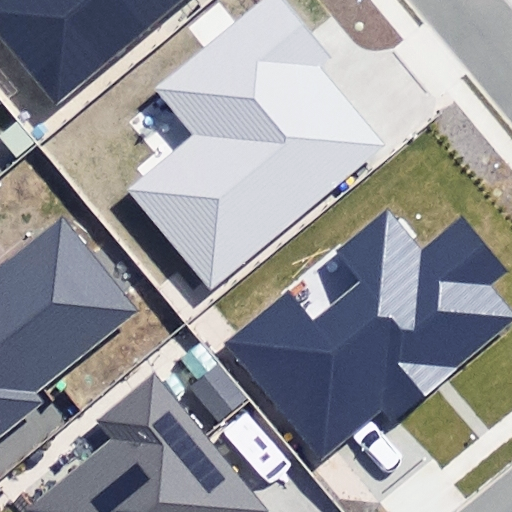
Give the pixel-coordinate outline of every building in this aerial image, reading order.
[(0,0),(0,41),(53,105),(177,0),(0,0)] [(126,192),(206,290),(384,146),(318,65),(330,55),(285,0),(263,0),(157,86),(197,135),(126,192)] [(288,290),(224,343),(322,459),(389,403),(400,416),(511,322),(511,310),(491,285),(506,272),(460,218),(427,245),(391,203),(331,253),(355,282),(312,318),(288,290)] [(0,435),(44,401),(35,390),(137,309),(63,215),(0,263),(0,435)] [(265,511),(266,511),(152,372),(94,419),(109,437),(17,511),(265,511)]
